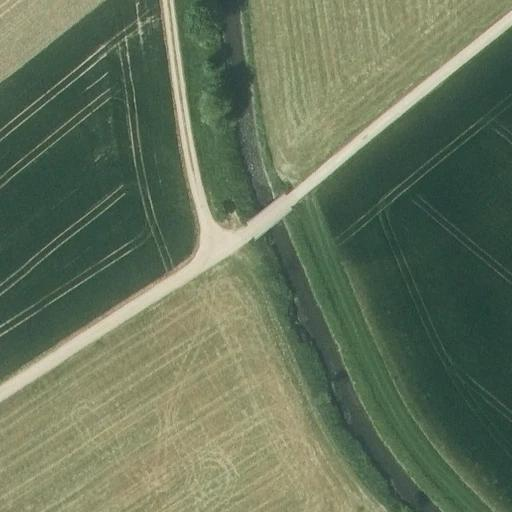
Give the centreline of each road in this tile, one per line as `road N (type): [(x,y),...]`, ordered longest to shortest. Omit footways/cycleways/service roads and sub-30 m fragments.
road 1 (track): [(0,394),(217,255),(511,21)]
road 2 (track): [(236,241),(279,335),(386,511)]
road 3 (track): [(174,0),(184,151),(217,255)]
